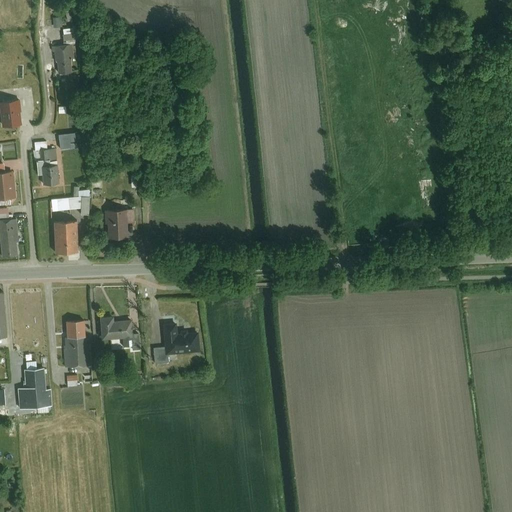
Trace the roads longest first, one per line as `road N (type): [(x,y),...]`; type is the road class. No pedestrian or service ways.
road 1 (secondary): [(33,271),(511,257)]
road 2 (residential): [(33,271),(21,139),(45,119),(48,105),(42,12)]
